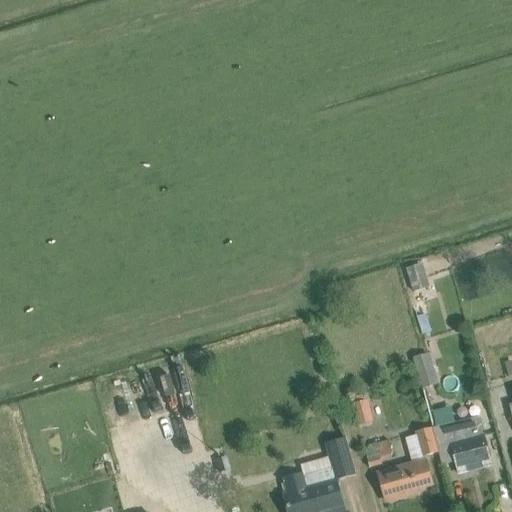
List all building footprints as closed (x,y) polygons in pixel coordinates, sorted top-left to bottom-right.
[(413,293),(425,289),(418,266),(406,270),(413,293)] [(428,305),(425,293),(411,298),(415,310),(428,305)] [(430,354),(413,359),(422,389),(439,384),(430,354)] [(190,382),(190,360),(175,360),(175,382),(190,382)] [(353,405),(358,427),(374,423),(369,401),(364,402),(363,396),(353,398),(355,404),(353,405)] [(433,429),(442,466),(456,462),(459,475),(492,467),(479,418),(433,429)] [(430,430),(415,433),(421,459),(437,455),(430,430)] [(347,439),(326,445),(330,459),(333,470),(304,478),(304,475),(302,475),(284,481),(288,494),(284,495),(288,511),(344,511),(337,481),(355,477),(357,476),(347,439)] [(381,460),(393,457),(389,441),(364,447),(369,468),(383,465),(381,460)] [(432,485),(425,462),(379,474),(382,482),(387,502),(413,495),(411,491),(432,485)]
